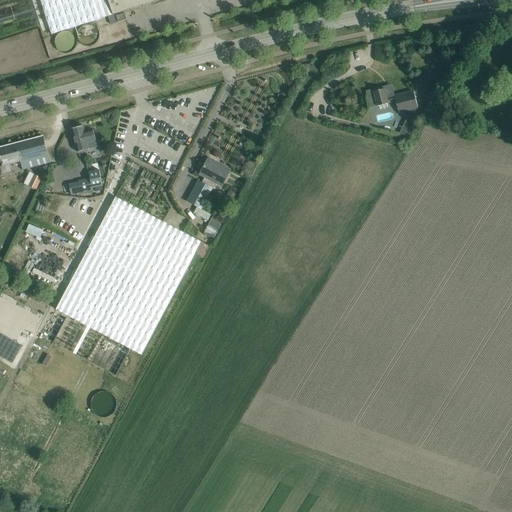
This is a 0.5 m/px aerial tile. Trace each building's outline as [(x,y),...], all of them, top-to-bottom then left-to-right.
[(40,0),(48,24),(51,34),(113,14),(158,0),(40,0)] [(116,15),(118,22),(127,19),(125,13),(116,15)] [(55,37),(58,44),(80,37),(78,30),(55,37)] [(85,39),(67,44),(69,51),(94,43),(90,31),(83,33),(85,39)] [(377,106),(387,104),(395,102),(398,114),(418,109),(414,90),(394,95),(394,96),(387,98),(384,88),(373,91),(377,106)] [(405,122),(401,131),(406,133),(410,125),(405,122)] [(71,128),(74,138),(77,151),(88,148),(87,143),(96,140),(93,129),(84,131),(83,125),(71,128)] [(0,147),(0,157),(2,166),(21,161),(23,169),(50,161),(43,136),(0,147)] [(207,160),(203,168),(200,174),(205,176),(202,183),(197,180),(187,201),(202,209),(216,183),(222,186),(231,170),(223,165),(222,167),(207,160)] [(78,180),(79,182),(69,183),(71,195),(81,192),(93,190),(93,187),(102,186),(99,170),(89,171),(90,178),(78,180)] [(33,175),(28,185),(36,189),(41,177),(34,174),(33,175)] [(117,196),(56,309),(140,355),(195,254),(203,258),(210,246),(167,223),(117,196)] [(213,216),(204,233),(214,238),(223,222),(213,216)]
